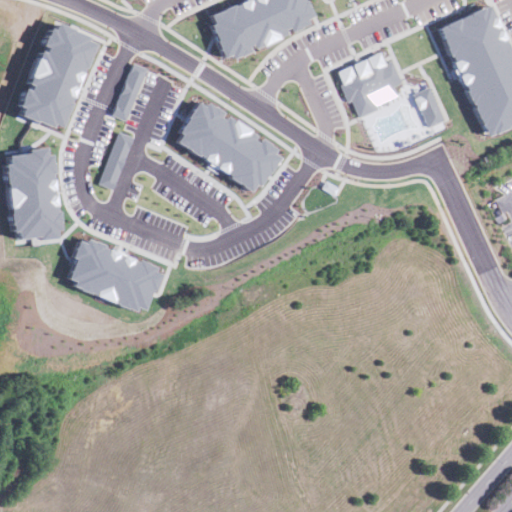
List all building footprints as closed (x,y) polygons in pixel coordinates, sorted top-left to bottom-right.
[(206,14),(210,22),(206,24),(220,57),(227,53),(229,57),(237,54),(237,55),(247,51),(245,46),(249,43),(251,47),(259,44),(259,45),(276,37),(276,36),(284,33),(282,28),(286,26),(289,31),(299,27),(298,26),(305,23),(304,18),(311,15),(304,0),(237,0),(235,1),(236,2),(231,5),(230,3),(220,8),(220,9),(215,11),(215,9),(206,14)] [(435,27),(442,24),(441,23),(455,17),(455,18),(466,13),(466,12),(479,6),(480,7),(486,4),(491,16),(492,16),(496,25),(497,28),(498,28),(502,38),(503,41),(504,41),(511,58),(511,122),(504,126),(504,127),(484,135),(479,124),(479,123),(471,107),(471,106),(470,103),(469,103),(463,90),(464,89),(461,84),(459,83),(450,61),(450,60),(448,55),(447,55),(443,47),(443,46),(435,27)] [(72,84),(69,72),(79,70),(85,58),(85,57),(92,43),(85,40),(84,34),(78,33),(61,25),(50,23),(39,45),(47,49),(37,51),(26,72),(25,79),(27,88),(19,89),(16,103),(17,109),(16,114),(27,120),(38,122),(45,126),(51,124),(57,125),(68,105),(63,86),(72,84)] [(358,117),(376,108),(375,105),(396,95),(392,85),(401,81),(391,59),(384,62),(379,51),(365,57),(366,58),(364,58),(364,57),(350,63),(351,65),(350,66),(349,64),(335,70),(341,83),(339,84),(343,94),(346,102),(350,100),(358,117)] [(145,67),(130,62),(111,115),(126,121),(145,67)] [(428,127),(443,119),(429,86),(412,93),(414,97),(412,98),(417,109),(419,108),(428,127)] [(195,101),(185,116),(186,117),(176,131),(179,133),(175,141),(202,157),(202,158),(223,172),(224,171),(228,174),(228,176),(249,190),(254,183),(257,186),(266,171),(267,171),(277,157),(271,152),(274,148),(266,144),(267,143),(258,137),(255,142),(251,139),(253,135),(246,131),(247,129),(231,119),(231,120),(224,116),(221,119),(217,116),(219,111),(211,105),(211,106),(204,102),(201,106),(195,101)] [(98,184),(112,189),(131,136),(117,131),(98,184)] [(54,233),(43,147),(25,149),(25,152),(4,155),(5,167),(1,168),(10,239),(54,233)] [(155,273),(145,269),(147,263),(136,260),(136,261),(99,249),(100,247),(75,239),(70,256),(73,257),(64,285),(143,309),(155,273)]
